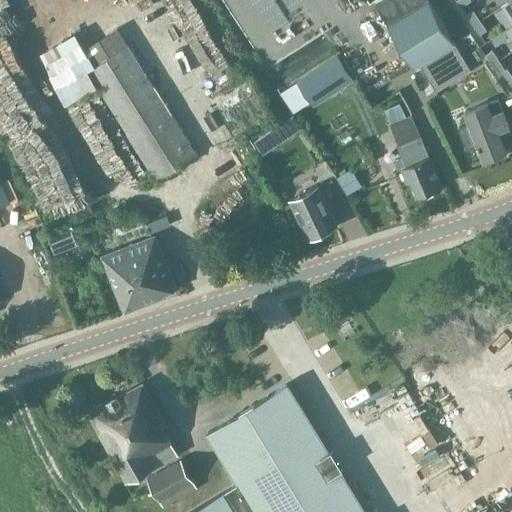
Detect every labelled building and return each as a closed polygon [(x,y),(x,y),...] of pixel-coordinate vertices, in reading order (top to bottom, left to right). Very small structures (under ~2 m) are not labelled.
[(354,0),(361,11),(379,0),(354,0)] [(389,0),(377,8),(414,70),(421,65),(456,44),(429,0),(389,0)] [(509,0),(503,5),(511,18),(511,0),(510,1),(509,0)] [(474,10),(467,15),(474,25),(481,20),(474,10)] [(481,20),(474,25),(481,34),(487,30),(481,20)] [(299,27),(288,32),(301,61),(312,56),(299,27)] [(456,44),(421,65),(436,91),(471,70),(456,44)] [(129,46),(88,71),(109,105),(157,180),(197,155),(129,46)] [(493,50),(486,54),(493,64),(499,60),(493,50)] [(311,102),(352,75),(339,55),(298,82),(311,102)] [(499,60),(493,64),(499,74),(506,70),(499,60)] [(499,102),(466,115),(483,161),(485,161),(486,164),(503,157),(502,154),(506,152),(498,131),(509,127),(499,102)] [(283,121),(292,133),(302,126),(293,114),(283,121)] [(273,146),(264,134),(254,140),(263,153),(273,146)] [(442,186),(421,136),(400,145),(398,145),(403,157),(396,160),(399,169),(402,168),(408,183),(413,181),(419,196),(422,194),(425,196),(434,192),(434,189),(442,186)] [(0,182),(0,204),(9,201),(0,182)] [(338,226),(319,186),(307,191),(290,200),(309,240),(338,226)] [(156,235),(103,256),(125,311),(164,296),(163,294),(178,288),(156,235)] [(179,454),(163,426),(167,424),(143,383),(88,414),(127,483),(179,454)] [(289,383),(208,432),(239,483),(190,511),(367,511),(320,434),(321,434),(320,433),(289,383)] [(409,393),(390,402),(400,422),(419,413),(409,393)] [(422,416),(402,425),(419,465),(440,456),(422,416)] [(163,506),(197,487),(182,459),(148,478),(163,506)]
